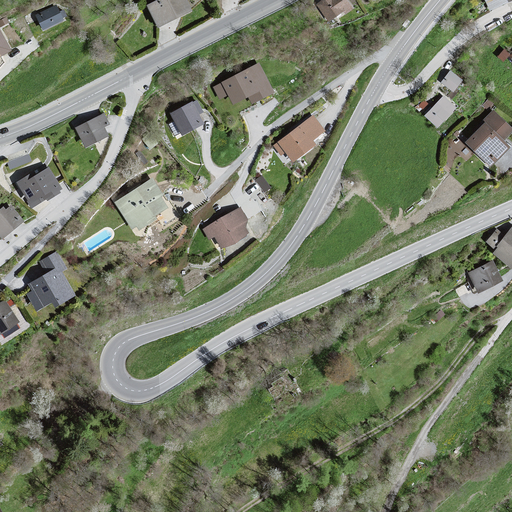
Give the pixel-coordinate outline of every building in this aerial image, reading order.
[(192,9),(187,0),(152,0),(147,3),(159,26),(192,9)] [(347,0),(317,0),(327,21),(352,10),(347,0)] [(508,1),(507,0),(485,0),(490,10),(508,1)] [(37,15),(44,30),(64,20),(57,5),(37,15)] [(0,29),(0,55),(11,50),(0,29)] [(498,55),(504,60),(511,53),(505,48),(498,55)] [(274,91),(258,61),(213,86),(220,99),(228,95),(233,103),(247,95),(252,103),(274,91)] [(450,69),(441,81),(452,90),(462,78),(450,69)] [(456,106),(443,94),(424,114),(437,126),(456,106)] [(203,111),(196,97),(170,111),(182,133),(205,121),(200,113),(203,111)] [(511,142),(511,134),(484,106),(452,138),(484,170),(511,142)] [(104,112),(75,126),(85,145),(109,133),(105,125),(110,123),(104,112)] [(325,140),(309,118),(270,146),(286,169),(325,140)] [(62,187),(49,165),(36,173),(34,170),(16,181),(31,206),(62,187)] [(166,212),(148,182),(110,205),(128,235),(166,212)] [(0,238),(20,224),(5,208),(0,211),(0,238)] [(249,233),(232,208),(197,231),(213,256),(249,233)] [(511,225),(505,235),(496,228),(486,241),(496,248),(494,251),(511,264),(511,225)] [(58,251),(40,262),(47,273),(29,284),(32,290),(27,293),(37,309),(52,300),(56,306),(76,294),(63,272),(68,269),(58,251)] [(492,261),(470,272),(478,289),(500,278),(492,261)] [(0,333),(19,320),(4,299),(0,301),(0,333)]
